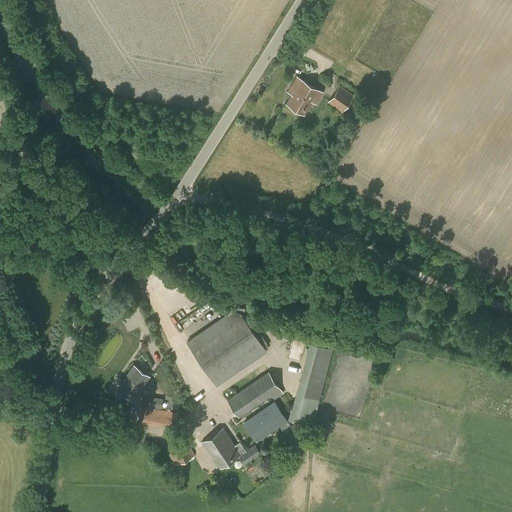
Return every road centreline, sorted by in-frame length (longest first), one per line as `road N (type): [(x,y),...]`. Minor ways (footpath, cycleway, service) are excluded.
road 1 (track): [(511,308),(462,296),(323,232),(177,194)]
road 2 (unclassified): [(114,266),(170,206),(303,0)]
road 3 (unclassified): [(38,511),(68,339),(114,266)]
road 4 (unclassified): [(0,205),(114,266)]
